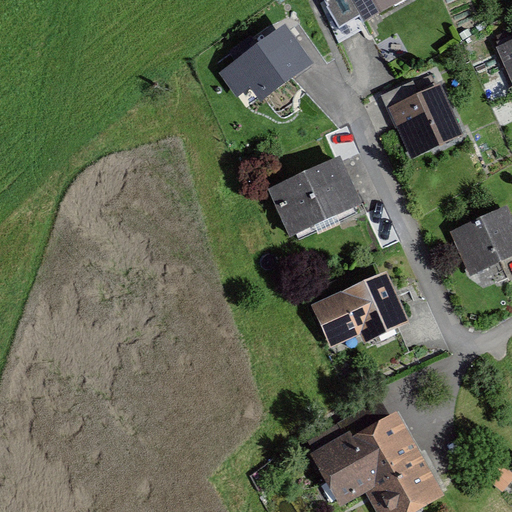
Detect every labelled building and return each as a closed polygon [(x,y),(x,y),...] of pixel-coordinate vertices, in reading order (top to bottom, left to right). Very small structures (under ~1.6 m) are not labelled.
[(325,0),(320,3),(337,37),(399,0),(325,0)] [(285,25),(219,73),(237,98),(250,88),(260,101),(312,63),(285,25)] [(511,37),(499,44),(511,72),(511,37)] [(382,96),(411,160),(465,135),(441,83),(418,93),(413,81),(382,96)] [(268,189),(290,236),(362,203),(340,156),(268,189)] [(471,276),(511,256),(511,216),(507,206),(450,232),(471,276)] [(267,217),(247,218),(248,240),(268,240),(267,217)] [(367,337),(401,322),(383,281),(319,310),(333,341),(363,327),(367,337)] [(373,511),(397,511),(431,493),(379,403),(309,444),(340,499),(354,491),(363,507),(369,504),(373,511)]
